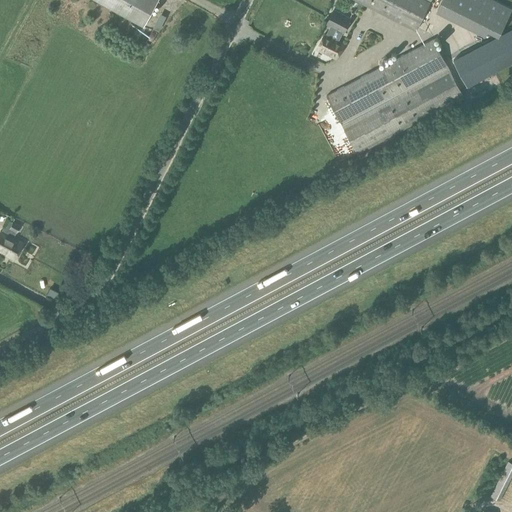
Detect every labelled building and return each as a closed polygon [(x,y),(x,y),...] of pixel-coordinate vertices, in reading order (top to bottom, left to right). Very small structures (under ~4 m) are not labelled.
[(98,0),(145,25),(158,0),(98,0)] [(355,0),(416,30),(430,0),(355,0)] [(511,9),(494,0),(442,0),(438,10),(492,37),(500,32),(511,9)] [(331,26),(327,34),(325,33),(317,49),(336,59),(344,43),(338,40),(343,32),(344,32),(351,18),(334,9),(326,24),(331,26)] [(492,37),(452,58),(467,87),(511,62),(511,25),(500,32),(492,37)] [(412,44),(412,34),(390,34),(390,44),(412,44)] [(433,39),(327,95),(357,153),(464,97),(433,39)] [(321,64),(323,55),(316,53),(314,62),(321,64)] [(0,252),(13,259),(22,242),(13,237),(16,231),(4,225),(1,230),(0,232),(0,252)] [(50,287),(46,295),(60,302),(63,295),(50,287)] [(500,501),(511,476),(511,462),(508,461),(491,496),(500,501)]
